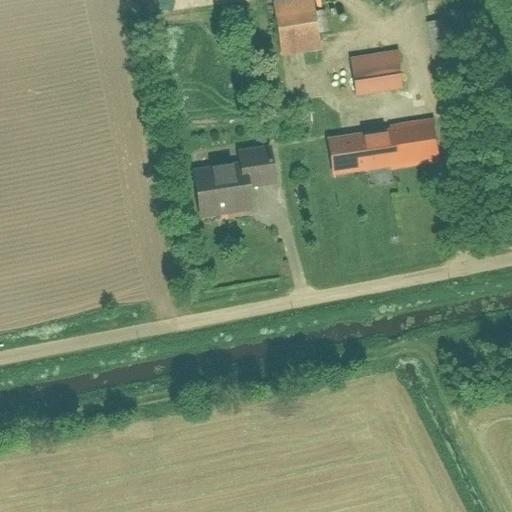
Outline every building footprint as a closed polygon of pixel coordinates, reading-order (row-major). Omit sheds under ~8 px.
[(312,0),(271,0),(280,61),(321,54),(312,0)] [(434,89),(461,86),(454,30),(428,33),(434,89)] [(347,63),(352,98),(404,90),(398,55),(347,63)] [(439,116),(324,135),(331,173),(383,164),(384,171),(447,160),(439,116)] [(195,188),(202,227),(253,217),(249,192),(271,188),(266,161),(233,168),(236,180),(195,188)]
